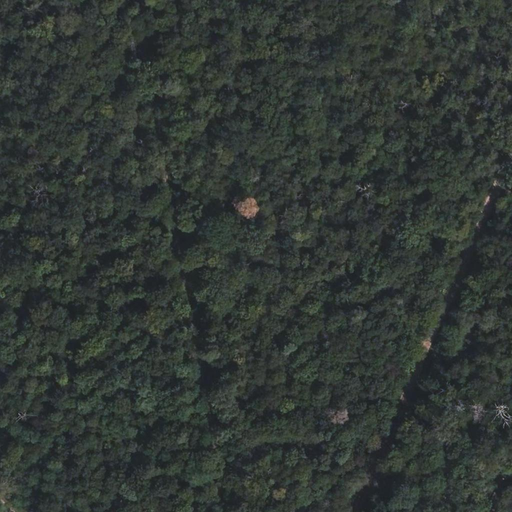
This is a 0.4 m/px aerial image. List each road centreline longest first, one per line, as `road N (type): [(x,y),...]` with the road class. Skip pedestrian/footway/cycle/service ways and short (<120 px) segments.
road 1 (unknown): [(141,0),(221,511)]
road 2 (unknown): [(511,164),(355,511)]
